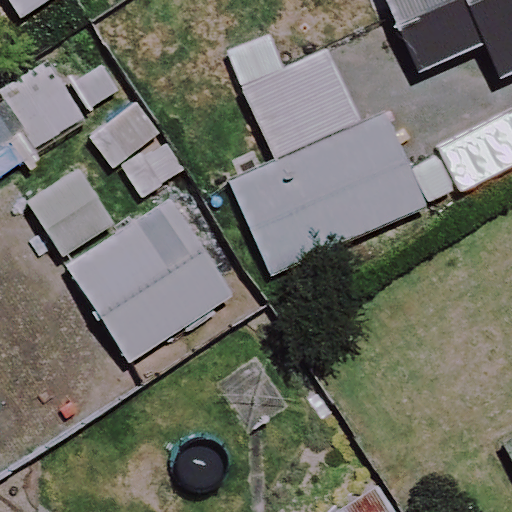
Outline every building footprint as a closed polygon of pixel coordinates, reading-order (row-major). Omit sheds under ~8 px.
[(0,0),(0,1),(12,22),(49,0),(0,0)] [(511,66),(511,0),(373,0),(406,75),(480,44),(493,75),(511,66)] [(375,114),(355,123),(321,50),(236,91),(271,167),(227,188),(269,276),(418,205),(375,114)] [(0,166),(85,116),(52,61),(0,92),(0,166)] [(181,174),(132,106),(84,139),(133,208),(181,174)] [(107,224),(78,172),(16,206),(45,258),(107,224)] [(227,298),(170,205),(58,274),(115,367),(227,298)] [(511,441),(502,447),(511,466),(511,441)] [(372,511),(365,499),(342,511),(372,511)]
